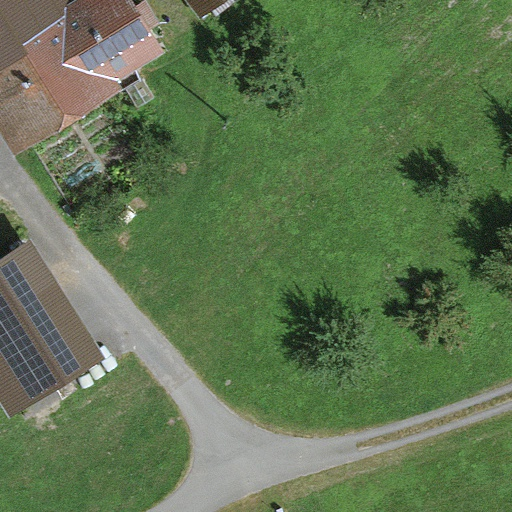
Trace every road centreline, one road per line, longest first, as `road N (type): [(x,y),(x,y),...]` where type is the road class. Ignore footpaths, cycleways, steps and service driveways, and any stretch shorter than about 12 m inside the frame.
road 1 (track): [(265,477),(0,168)]
road 2 (track): [(265,477),(511,394)]
